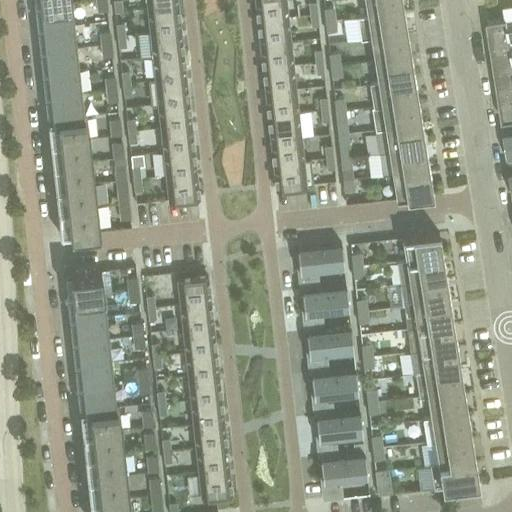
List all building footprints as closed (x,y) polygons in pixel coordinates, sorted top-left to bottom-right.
[(106,0),(96,0),(97,10),(107,9),(106,0)] [(121,0),(113,0),(114,10),(115,10),(122,9),(121,0)] [(255,0),(257,19),(288,15),(285,0),(255,0)] [(310,13),(318,12),(316,0),(308,1),(310,13)] [(402,0),(364,0),(367,14),(404,10),(402,0)] [(37,27),(74,23),(71,1),(34,5),(37,27)] [(147,7),(150,31),(180,27),(178,3),(147,7)] [(334,6),(324,7),(325,19),(335,18),(334,6)] [(371,37),(407,33),(404,10),(367,14),(357,15),(361,38),(371,37)] [(318,12),(310,13),(311,25),(319,24),(318,12)] [(288,15),(257,19),(260,43),(290,39),(288,15)] [(511,15),(487,20),(502,119),(511,117),(511,15)] [(327,31),(337,30),(335,18),(325,19),(327,31)] [(124,21),(116,22),(117,34),(125,33),(124,21)] [(39,50),(76,46),(74,23),(37,27),(39,50)] [(152,54),(183,51),(180,27),(150,31),(152,54)] [(111,42),(110,30),(100,31),(101,43),(111,42)] [(126,45),(125,33),(117,34),(118,46),(119,46),(126,45)] [(411,55),(407,33),(371,37),(374,59),(411,55)] [(262,66),(293,63),(290,39),(260,43),(262,66)] [(111,42),(101,43),(102,55),(112,54),(111,42)] [(79,69),(76,46),(39,50),(42,73),(79,69)] [(314,49),(315,61),(323,60),(322,48),(314,49)] [(155,78),(186,75),(183,51),(152,54),(155,77),(155,78)] [(329,52),(330,64),(340,63),(339,51),(329,52)] [(370,83),(415,78),(411,55),(374,59),(378,81),(370,82),(370,83)] [(323,60),(315,61),(316,73),(324,72),(323,60)] [(262,66),(265,90),(295,87),(293,63),(262,66)] [(332,76),(342,75),(340,63),(330,64),(332,76)] [(79,69),(42,73),(44,96),(81,92),(79,69)] [(122,82),(130,81),(129,69),(121,70),(122,82)] [(116,87),(115,75),(105,76),(106,89),(116,87)] [(151,104),(158,103),(158,102),(188,99),(186,75),(155,78),(155,77),(148,78),(151,104)] [(373,105),(418,100),(415,78),(370,83),(373,105)] [(132,93),(130,81),(122,82),(124,94),(132,93)] [(116,87),(106,89),(107,101),(117,99),(116,87)] [(295,87),(265,90),(268,114),(298,111),(295,87)] [(87,114),(86,113),(84,113),(81,92),(44,96),(47,118),(87,114)] [(320,109),(328,108),(327,96),(319,97),(320,109)] [(344,97),(335,98),(334,98),(335,110),(345,108),(344,97)] [(158,103),(160,126),(191,123),(188,99),(158,102),(158,103)] [(385,127),(422,123),(418,100),(373,105),(371,106),(375,128),(385,127)] [(328,108),(320,109),(321,120),(329,120),(328,108)] [(337,121),(347,120),(345,108),(335,110),(337,121)] [(268,114),(270,138),(301,135),(298,111),(268,114)] [(49,141),(89,137),(87,114),(47,118),(49,141)] [(119,117),(109,118),(111,134),(121,133),(119,117)] [(134,117),(127,118),(126,118),(128,130),(135,129),(134,117)] [(193,146),(191,123),(160,126),(163,150),(193,146)] [(389,150),(425,146),(422,123),(385,127),(375,128),(379,151),(389,150)] [(137,141),(135,129),(128,130),(129,141),(137,141)] [(270,138),(273,162),(303,159),(303,158),(301,135),(270,138)] [(92,159),(89,137),(49,141),(52,164),(92,159)] [(122,140),(112,141),(114,157),(123,156),(122,140)] [(340,155),(350,154),(349,142),(339,143),(340,155)] [(324,144),(325,156),(333,155),(332,143),(324,144)] [(163,150),(166,174),(196,170),(193,146),(163,150)] [(392,172),(429,168),(425,146),(389,150),(379,151),(382,174),(392,172)] [(350,154),(340,155),(342,167),(352,166),(350,154)] [(335,167),(333,155),(325,156),(327,168),(335,167)] [(310,157),(303,158),(303,159),(273,162),(276,187),(313,183),(310,157)] [(54,186),(94,182),(92,159),(52,164),(54,186)] [(124,163),(114,164),(116,180),(126,179),(124,163)] [(131,165),(133,177),(141,176),(139,165),(132,165),(131,165)] [(433,192),(429,168),(392,172),(396,196),(433,192)] [(199,195),(196,170),(166,174),(168,199),(199,195)] [(142,188),(141,176),(133,177),(134,189),(142,188)] [(344,190),(345,190),(354,189),(353,177),(343,178),(344,190)] [(97,205),(94,182),(54,186),(57,209),(97,205)] [(127,185),(117,186),(119,202),(128,201),(127,185)] [(128,201),(119,202),(120,218),(130,217),(128,201)] [(97,205),(57,209),(59,233),(99,228),(97,205)] [(439,231),(402,235),(406,259),(443,255),(439,231)] [(295,252),(298,252),(300,277),(318,275),(317,267),(344,264),(341,241),(297,246),(297,251),(295,251),(295,252)] [(351,253),(352,265),(362,263),(361,252),(351,253)] [(443,255),(406,259),(409,281),(446,277),(443,255)] [(354,276),(364,275),(362,263),(352,265),(354,276)] [(111,290),(108,267),(101,268),(64,272),(66,296),(103,292),(103,291),(111,290)] [(177,278),(180,303),(210,299),(207,274),(177,278)] [(138,288),(137,276),(127,277),(128,289),(138,288)] [(413,304),(450,300),(446,277),(409,281),(400,282),(404,305),(413,304)] [(299,293),(299,294),(302,294),(305,319),(323,317),(322,309),(348,306),(346,283),(320,286),(301,288),(301,289),(302,293),(299,293)] [(138,288),(128,289),(129,301),(139,300),(138,288)] [(69,318),(106,314),(103,292),(66,296),(69,318)] [(154,293),(146,294),(147,306),(155,305),(154,293)] [(356,298),(357,310),(367,309),(366,297),(356,298)] [(180,303),(182,326),(213,323),(210,299),(180,303)] [(453,322),(450,300),(413,304),(404,305),(407,327),(408,327),(416,326),(453,322)] [(155,305),(147,306),(148,318),(149,318),(156,317),(155,305)] [(367,309),(357,310),(359,322),(369,321),(367,309)] [(106,314),(69,318),(71,341),(108,337),(106,314)] [(143,333),(142,321),(132,322),(133,334),(143,333)] [(420,349),(457,345),(453,322),(416,326),(408,327),(410,350),(420,349)] [(213,323),(182,326),(185,350),(215,347),(213,323)] [(306,330),(306,335),(304,335),(304,336),(307,336),(309,361),(328,359),(327,351),(353,348),(350,325),(324,328),(306,330)] [(143,333),(133,334),(134,346),(144,345),(143,333)] [(108,337),(71,341),(74,364),(111,360),(108,337)] [(151,342),(152,354),(160,353),(159,341),(151,342)] [(362,355),(372,354),(371,342),(361,343),(362,355)] [(416,372),(461,367),(457,345),(420,349),(423,370),(416,371),(416,372)] [(185,350),(188,374),(218,371),(215,347),(185,350)] [(160,353),(152,354),(154,366),(161,365),(160,353)] [(364,367),(374,366),(372,354),(362,355),(364,367)] [(76,387),(113,382),(111,360),(74,364),(76,387)] [(148,378),(147,366),(137,367),(138,379),(148,378)] [(309,377),(309,378),(311,378),(314,403),(327,401),(327,400),(326,394),(357,390),(355,367),(310,372),(311,377),(309,377)] [(464,390),(461,367),(416,372),(419,395),(464,390)] [(221,395),(218,371),(188,374),(190,398),(221,395)] [(148,378),(138,379),(139,392),(149,390),(148,378)] [(79,409),(119,405),(118,404),(116,404),(113,382),(76,387),(79,409)] [(376,388),(367,389),(366,389),(367,401),(377,399),(376,388)] [(157,402),(165,401),(164,389),(157,390),(156,390),(157,402)] [(464,390),(419,395),(420,396),(427,395),(431,417),(468,413),(464,390)] [(190,398),(193,422),(223,419),(221,395),(190,398)] [(369,412),(379,411),(377,399),(367,401),(369,412)] [(159,414),(159,413),(167,413),(165,401),(157,402),(159,414)] [(119,405),(79,409),(81,432),(121,428),(119,405)] [(153,424),(151,408),(141,409),(143,425),(153,424)] [(330,436),(362,432),(360,409),(334,412),(315,414),(316,419),(313,419),(313,420),(316,420),(319,445),(331,444),(331,442),(330,436)] [(434,439),(471,435),(468,413),(431,417),(423,418),(426,440),(434,439)] [(193,422),(196,446),(226,442),(223,419),(193,422)] [(84,455),(124,450),(121,428),(81,432),(84,455)] [(154,431),(144,432),(146,448),(156,447),(154,431)] [(371,434),(372,446),(382,445),(381,433),(371,434)] [(430,463),(475,458),(471,435),(434,439),(438,461),(430,462),(430,463)] [(163,449),(171,448),(169,437),(162,437),(161,437),(163,449)] [(354,452),(364,451),(363,441),(353,442),(354,452)] [(196,446),(198,470),(228,466),(226,442),(196,446)] [(374,458),(384,457),(382,445),(372,446),(374,458)] [(171,448),(163,449),(164,461),(172,460),(171,448)] [(126,473),(124,450),(84,455),(86,477),(126,473)] [(354,452),(320,456),(320,461),(318,461),(318,462),(321,462),(323,487),(336,485),(335,477),(367,474),(364,451),(354,452)] [(156,453),(146,455),(148,470),(158,469),(156,453)] [(479,481),(475,458),(430,463),(434,487),(479,481)] [(231,491),(228,466),(198,470),(201,494),(231,491)] [(385,468),(375,469),(376,481),(386,480),(385,468)] [(89,500),(129,496),(126,473),(86,477),(89,500)] [(151,493),(161,492),(159,476),(149,477),(151,493)] [(162,508),(161,492),(151,493),(152,509),(162,508)] [(89,500),(90,511),(130,511),(129,496),(89,500)] [(177,511),(176,501),(169,501),(168,502),(169,511),(177,511)]
